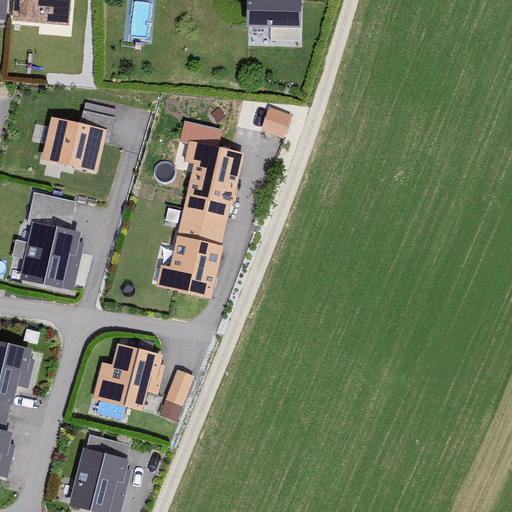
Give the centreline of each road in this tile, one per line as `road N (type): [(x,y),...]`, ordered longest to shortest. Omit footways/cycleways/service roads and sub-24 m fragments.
road 1 (unclassified): [(156,511),(352,0)]
road 2 (residential): [(26,511),(85,314),(192,337)]
